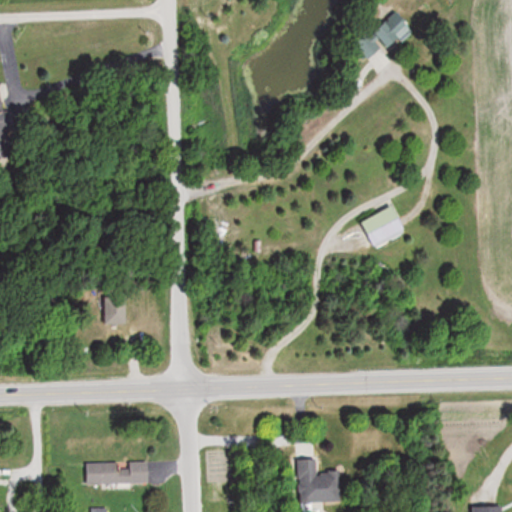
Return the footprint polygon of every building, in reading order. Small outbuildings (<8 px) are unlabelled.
[(410,27),(393,10),(372,31),(389,48),(410,27)] [(380,49),(369,34),(355,44),(367,59),(380,49)] [(406,229),(392,206),(360,224),(374,247),(406,229)] [(126,297),(100,297),(100,326),(126,326),(126,297)] [(294,459),(294,507),(335,507),(335,468),(317,468),(317,458),(294,459)] [(149,461),(85,462),(86,483),(149,483),(149,461)]
